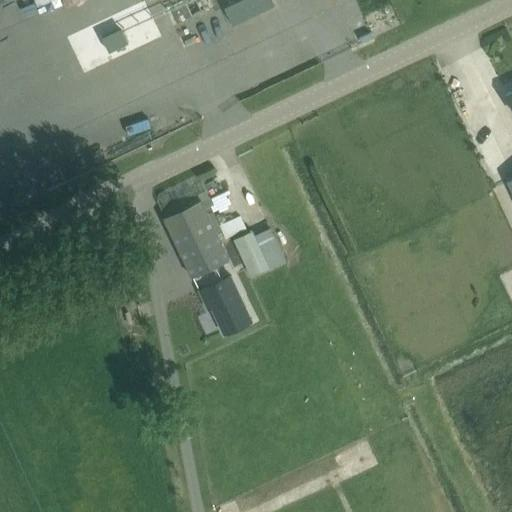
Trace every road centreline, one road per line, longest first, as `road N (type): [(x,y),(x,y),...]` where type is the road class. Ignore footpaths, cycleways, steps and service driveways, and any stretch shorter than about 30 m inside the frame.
road 1 (unclassified): [(129,184),(511,4)]
road 2 (unclassified): [(197,511),(144,210),(129,184)]
road 3 (unclassified): [(0,247),(129,184)]
